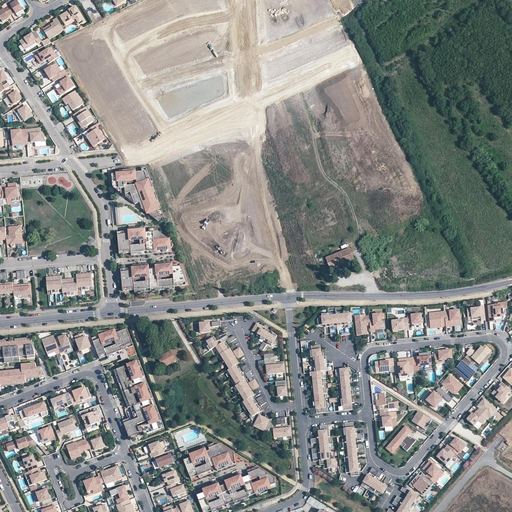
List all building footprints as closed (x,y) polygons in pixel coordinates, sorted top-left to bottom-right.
[(23,11),(17,1),(0,11),(0,19),(2,23),(9,19),(8,17),(11,15),(12,16),(15,14),(16,15),(23,11)] [(85,21),(75,6),(69,10),(70,11),(69,12),(68,11),(60,16),(64,23),(73,17),(75,20),(78,25),(85,21)] [(75,20),(73,17),(64,23),(66,26),(75,20)] [(64,30),(56,18),(52,21),(53,22),(50,24),(51,27),(44,32),(48,38),(49,39),(64,30)] [(41,42),(35,32),(24,38),(24,40),(20,42),(21,45),(23,48),(28,45),(29,47),(36,42),(37,44),(41,42)] [(58,58),(51,48),(43,53),(43,52),(36,56),(41,64),(48,60),(50,63),(58,58)] [(62,72),(56,63),(45,71),(50,80),(52,79),(54,82),(59,79),(67,74),(65,70),(62,72)] [(5,79),(7,78),(3,72),(0,73),(0,93),(10,87),(6,80),(5,79)] [(74,87),(69,78),(67,74),(59,79),(61,82),(55,86),(57,90),(61,96),(74,87)] [(22,99),(19,94),(18,95),(16,92),(15,93),(13,89),(6,94),(8,97),(7,98),(12,106),(22,99)] [(83,104),(75,91),(63,99),(66,105),(68,104),(73,111),(83,104)] [(33,116),(26,106),(24,107),(22,104),(13,110),(15,114),(18,112),(25,121),(33,116)] [(93,121),(91,117),(92,116),(86,107),(74,115),(76,119),(79,117),(79,119),(78,122),(81,122),(84,127),(93,121)] [(101,126),(100,123),(87,130),(89,133),(86,136),(93,147),(105,140),(98,128),(101,126)] [(46,142),(46,137),(43,133),(41,133),(41,128),(26,130),(27,143),(31,142),(31,143),(46,142)] [(27,143),(26,130),(12,131),(13,146),(27,145),(27,143)] [(153,188),(146,169),(132,170),(132,173),(145,171),(151,189),(153,188)] [(155,193),(153,188),(151,189),(145,171),(132,173),(132,170),(123,171),(123,173),(112,174),(113,187),(158,221),(165,219),(158,200),(155,201),(153,194),(155,193)] [(6,185),(1,185),(1,186),(3,200),(7,199),(12,199),(13,201),(19,201),(18,198),(19,198),(18,188),(17,188),(17,184),(8,184),(9,189),(6,189),(6,185)] [(191,208),(173,214),(182,239),(199,233),(191,208)] [(23,244),(21,226),(9,228),(10,235),(6,236),(6,240),(7,245),(11,244),(11,245),(23,244)] [(173,242),(166,237),(162,238),(161,233),(158,231),(145,232),(145,230),(129,231),(129,234),(118,235),(119,252),(131,251),(131,253),(171,249),(174,245),(173,242)] [(326,258),(331,270),(343,265),(345,269),(357,266),(350,248),(326,258)] [(133,271),(121,272),(123,289),(135,288),(135,290),(175,287),(174,284),(186,283),(186,285),(189,285),(188,283),(182,266),(181,267),(173,267),(172,265),(156,266),(157,269),(149,270),(149,267),(133,269),(133,271)] [(93,287),(91,273),(76,275),(77,279),(62,280),(61,276),(46,278),(48,291),(52,291),(52,294),(60,293),(59,290),(63,289),(63,293),(67,293),(67,296),(75,296),(75,292),(78,292),(78,288),(81,288),(82,291),(89,291),(89,287),(93,287)] [(14,293),(13,286),(13,283),(4,284),(5,294),(10,294),(14,293)] [(32,295),(31,284),(22,285),(23,296),(27,295),(32,295)] [(23,296),(22,285),(13,286),(14,293),(14,296),(18,296),(23,296)] [(503,320),(507,305),(507,303),(495,304),(495,305),(487,306),(489,323),(495,322),(495,321),(503,320)] [(485,320),(484,306),(480,306),(480,307),(467,309),(468,319),(472,319),(472,320),(481,319),(481,320),(485,320)] [(461,323),(460,309),(445,311),(446,325),(446,326),(452,325),(452,324),(461,323)] [(352,324),(350,311),(341,312),(342,325),(352,324)] [(446,325),(445,311),(429,312),(431,328),(436,327),(436,324),(442,323),(443,325),(446,325)] [(342,325),(341,312),(331,313),(332,326),(342,325)] [(332,326),(331,313),(321,314),(322,317),(317,318),(318,325),(325,324),(325,326),(332,326)] [(383,327),(382,319),(384,319),(383,313),(373,314),(373,319),(369,320),(370,324),(371,332),(376,332),(376,329),(375,328),(377,328),(378,329),(382,329),(383,327)] [(422,323),(421,313),(412,314),(412,315),(408,316),(408,318),(408,323),(413,322),(413,324),(422,323)] [(369,320),(369,316),(365,316),(365,314),(355,315),(357,335),(367,334),(366,325),(370,324),(369,320)] [(408,323),(408,318),(404,318),(404,319),(392,320),(394,331),(397,331),(397,330),(405,329),(409,329),(408,323)] [(211,332),(210,323),(200,324),(201,333),(211,332)] [(264,341),(270,331),(257,323),(255,327),(260,330),(257,335),(257,336),(264,341)] [(260,330),(255,327),(252,332),(257,335),(260,330)] [(121,347),(132,343),(127,329),(119,332),(116,333),(115,330),(113,331),(100,336),(101,339),(93,342),(99,356),(106,353),(107,356),(119,352),(123,351),(121,347)] [(275,340),(277,336),(270,331),(264,341),(272,345),(276,345),(275,340)] [(91,347),(87,337),(86,338),(84,333),(75,336),(80,351),(89,348),(89,347),(91,347)] [(66,335),(55,339),(60,353),(60,354),(64,352),(64,351),(66,350),(71,348),(66,335)] [(55,339),(54,336),(42,340),(48,355),(55,352),(56,354),(60,353),(55,339)] [(219,340),(221,344),(225,341),(229,339),(226,336),(219,340)] [(219,345),(214,337),(205,343),(210,351),(216,347),(219,345)] [(0,363),(36,360),(34,343),(29,343),(29,339),(15,340),(16,344),(7,345),(6,341),(0,341),(0,363)] [(230,349),(225,341),(221,344),(219,345),(216,347),(220,354),(230,349)] [(311,357),(323,356),(323,352),(321,352),(320,345),(311,346),(312,351),(310,351),(311,357)] [(479,364),(488,354),(489,354),(491,351),(487,347),(485,350),(482,347),(478,351),(478,350),(475,353),(471,349),(466,354),(468,355),(465,358),(466,358),(474,365),(476,362),(479,364)] [(234,356),(230,349),(220,354),(225,362),(234,356)] [(452,360),(451,350),(439,352),(439,354),(434,355),(435,364),(445,363),(444,361),(452,360)] [(158,358),(163,368),(176,361),(171,351),(158,358)] [(431,369),(430,353),(422,354),(422,357),(419,357),(412,358),(412,359),(414,371),(419,371),(419,367),(424,366),(425,370),(431,369)] [(239,363),(234,356),(225,362),(230,369),(237,365),(239,363)] [(324,360),(323,356),(311,357),(311,361),(314,361),(314,365),(327,363),(326,360),(324,360)] [(477,368),(474,365),(466,358),(455,370),(465,379),(471,372),(473,374),(477,368)] [(276,374),(275,363),(275,359),(265,360),(265,364),(266,364),(268,375),(276,374)] [(394,367),(393,359),(388,360),(388,361),(385,362),(375,363),(376,373),(390,372),(389,367),(394,367)] [(414,371),(412,359),(398,360),(399,364),(398,364),(399,375),(409,374),(414,374),(414,371)] [(151,399),(146,384),(143,385),(140,378),(143,377),(137,362),(117,370),(122,385),(124,384),(126,391),(125,392),(131,407),(134,406),(139,418),(135,420),(141,434),(144,433),(145,435),(159,429),(157,423),(160,422),(154,407),(151,408),(148,400),(151,399)] [(285,373),(284,362),(275,363),(276,374),(285,373)] [(327,368),(327,363),(314,365),(314,369),(312,369),(312,373),(323,371),(325,371),(325,368),(327,368)] [(242,372),(237,365),(230,369),(228,370),(233,378),(242,372)] [(45,377),(42,369),(37,369),(37,366),(22,367),(22,371),(0,373),(0,391),(2,391),(1,386),(26,383),(26,379),(39,377),(40,379),(45,377)] [(339,377),(351,376),(351,372),(349,372),(348,369),(335,370),(336,374),(338,374),(339,377)] [(122,385),(117,370),(114,371),(120,386),(122,385)] [(511,371),(511,372),(510,370),(503,378),(511,385),(511,371)] [(326,379),(325,375),(323,375),(323,371),(312,373),(310,373),(311,377),(313,376),(313,380),(326,379)] [(247,379),(242,372),(233,378),(237,385),(245,380),(247,379)] [(462,386),(450,375),(442,384),(444,386),(441,389),(447,393),(449,391),(451,392),(456,387),(460,390),(462,386)] [(352,380),(351,376),(339,377),(339,381),(337,381),(337,385),(350,384),(349,380),(352,380)] [(324,386),(324,383),(326,382),(326,379),(313,380),(314,383),(311,384),(312,388),(324,386)] [(250,388),(245,380),(237,385),(236,386),(240,393),(250,388)] [(287,396),(286,381),(276,382),(276,386),(277,386),(279,397),(287,396)] [(511,390),(502,383),(499,386),(501,388),(498,391),(496,390),(492,394),(496,398),(501,402),(502,403),(506,399),(505,397),(511,390)] [(353,391),(352,387),(350,387),(350,384),(337,385),(337,389),(340,389),(340,392),(353,391)] [(327,394),(327,390),(325,390),(324,386),(312,388),(312,392),(314,391),(315,395),(327,394)] [(441,389),(439,387),(436,391),(438,392),(436,394),(434,393),(427,401),(435,408),(442,400),(440,398),(442,396),(450,403),(453,399),(447,393),(441,389)] [(455,395),(460,390),(456,387),(451,392),(455,395)] [(73,405),(73,406),(83,402),(82,401),(91,397),(88,388),(86,389),(83,390),(83,388),(73,392),(74,393),(69,395),(73,405)] [(254,395),(250,388),(240,393),(245,401),(253,396),(254,395)] [(353,395),(353,391),(340,392),(341,396),(338,396),(339,400),(341,400),(351,399),(351,395),(353,395)] [(131,407),(125,392),(123,393),(128,408),(131,407)] [(65,408),(73,405),(69,395),(69,394),(64,395),(64,396),(52,400),(55,408),(62,405),(65,408)] [(326,401),(325,398),(328,397),(327,394),(315,395),(315,398),(313,398),(313,403),(326,401)] [(380,414),(388,413),(387,409),(398,408),(398,402),(392,403),(391,398),(385,399),(385,394),(379,394),(380,400),(376,400),(377,405),(378,404),(378,406),(379,406),(380,414)] [(257,404),(253,396),(245,401),(243,402),(248,409),(257,404)] [(351,399),(341,400),(342,406),(343,406),(344,411),(352,410),(352,403),(354,403),(353,398),(351,399)] [(497,411),(484,399),(481,403),(482,404),(478,408),(479,409),(477,411),(485,419),(488,416),(491,418),(497,411)] [(326,408),(326,401),(313,403),(314,407),(316,406),(317,413),(325,413),(324,408),(326,408)] [(45,403),(21,412),(23,420),(42,413),(43,417),(49,415),(45,403)] [(262,411),(257,404),(248,409),(252,417),(258,413),(262,411)] [(87,409),(80,412),(81,417),(82,416),(87,429),(92,427),(91,425),(97,423),(96,420),(99,419),(97,415),(98,415),(97,411),(89,414),(87,409)] [(426,430),(432,420),(419,411),(412,421),(426,430)] [(485,419),(477,411),(474,415),(473,414),(467,420),(474,426),(478,421),(482,424),(486,420),(485,419)] [(393,427),(392,418),(396,418),(396,412),(388,413),(388,417),(384,418),(384,421),(380,421),(381,428),(393,427)] [(259,429),(264,418),(260,416),(258,413),(252,417),(251,418),(253,421),(252,423),(255,425),(254,427),(259,429)] [(11,431),(17,429),(14,423),(12,416),(12,415),(6,417),(6,418),(0,420),(0,431),(10,428),(11,431)] [(273,427),(272,420),(269,420),(264,418),(259,429),(264,431),(265,430),(268,432),(270,429),(273,429),(273,427)] [(76,429),(72,419),(58,424),(60,430),(56,431),(59,438),(63,436),(62,434),(76,429)] [(141,434),(135,420),(132,421),(137,435),(141,434)] [(137,435),(132,421),(124,424),(130,438),(137,435)] [(354,422),(345,423),(346,429),(344,429),(344,436),(357,434),(356,430),(354,430),(354,422)] [(330,437),(328,425),(320,426),(321,431),(319,432),(319,434),(317,434),(317,438),(330,437)] [(283,437),(282,426),(273,427),(273,429),(274,438),(283,437)] [(292,436),(290,426),(282,426),(283,437),(292,436)] [(412,432),(406,426),(388,446),(394,451),(403,442),(406,445),(403,448),(407,452),(416,441),(412,438),(411,439),(408,437),(412,432)] [(54,436),(51,427),(47,429),(30,436),(38,445),(39,446),(43,445),(43,443),(51,440),(50,438),(54,436)] [(357,434),(344,436),(345,439),(343,439),(343,443),(355,442),(355,439),(357,438),(357,439),(364,438),(363,434),(357,434)] [(38,445),(30,436),(17,441),(6,445),(9,451),(19,447),(20,450),(32,446),(32,447),(38,445)] [(333,444),(332,441),(330,441),(330,437),(317,438),(311,439),(311,444),(318,443),(318,442),(320,442),(320,446),(333,444)] [(105,447),(101,438),(92,441),(87,442),(90,449),(91,451),(95,450),(95,451),(105,447)] [(460,453),(466,446),(456,438),(453,442),(451,445),(449,443),(446,446),(456,454),(457,455),(459,452),(460,453)] [(87,442),(86,440),(77,443),(76,443),(68,446),(67,447),(72,459),(81,456),(80,452),(90,449),(87,442)] [(165,453),(163,449),(162,449),(159,442),(147,446),(149,452),(151,451),(152,453),(150,453),(152,458),(154,457),(165,453)] [(365,449),(364,444),(358,445),(356,445),(355,442),(343,443),(343,447),(346,447),(346,451),(365,449)] [(394,451),(388,446),(386,449),(394,455),(401,447),(403,448),(406,445),(403,442),(394,451)] [(217,446),(209,449),(210,451),(216,465),(217,469),(236,462),(235,453),(220,444),(217,446)] [(333,448),(333,444),(320,446),(321,449),(319,449),(312,449),(312,454),(331,452),(331,448),(333,448)] [(446,465),(456,454),(446,446),(437,457),(446,465)] [(191,455),(206,450),(205,447),(190,453),(191,455)] [(357,457),(357,453),(359,453),(359,454),(365,453),(365,449),(346,451),(346,454),(344,454),(344,458),(357,457)] [(174,462),(171,455),(173,454),(172,450),(165,453),(154,457),(155,461),(157,460),(160,468),(174,462)] [(207,452),(206,450),(191,455),(192,458),(184,461),(190,475),(197,472),(199,476),(214,470),(212,467),(207,452)] [(216,465),(210,451),(207,452),(212,467),(216,465)] [(332,456),(331,452),(312,454),(313,459),(320,458),(320,457),(321,457),(322,461),(334,459),(334,455),(332,456)] [(34,464),(36,463),(33,455),(23,458),(27,468),(28,468),(30,472),(36,469),(34,464)] [(366,463),(366,459),(359,460),(357,460),(357,457),(344,458),(345,462),(347,462),(348,465),(360,464),(366,463)] [(337,471),(336,459),(334,459),(322,461),(319,461),(320,465),(324,465),(324,469),(331,468),(332,471),(337,471)] [(441,476),(438,474),(441,470),(434,465),(434,464),(430,461),(423,469),(429,474),(426,476),(434,483),(441,476)] [(218,471),(236,464),(236,462),(217,469),(218,471)] [(360,468),(360,464),(348,465),(348,469),(346,469),(346,473),(351,473),(351,476),(359,476),(358,469),(360,468)] [(105,484),(122,478),(118,467),(101,473),(102,475),(99,476),(99,477),(100,479),(101,483),(105,482),(105,484)] [(47,480),(44,471),(41,472),(39,468),(38,468),(36,469),(30,472),(25,473),(30,486),(47,480)] [(248,493),(255,491),(256,494),(268,490),(271,488),(271,486),(276,484),(275,478),(260,469),(249,474),(250,476),(242,479),(241,476),(226,482),(227,485),(220,487),(219,485),(204,491),(205,493),(197,496),(203,510),(210,507),(212,511),(227,505),(226,502),(233,499),(234,503),(249,497),(248,493)] [(199,478),(215,473),(214,470),(199,476),(199,478)] [(180,482),(179,477),(178,477),(175,471),(163,476),(165,482),(167,482),(169,486),(180,482)] [(426,476),(423,473),(418,479),(416,477),(409,485),(414,489),(415,487),(424,495),(434,483),(426,476)] [(226,482),(241,476),(240,474),(225,480),(226,482)] [(369,488),(375,477),(372,475),(371,477),(368,475),(361,486),(364,488),(366,486),(369,488)] [(374,494),(381,483),(378,481),(379,479),(375,477),(369,488),(372,490),(371,492),(374,494)] [(381,495),(391,479),(390,478),(387,477),(384,483),(384,485),(381,483),(374,494),(377,496),(378,494),(381,495)] [(104,490),(100,479),(96,481),(95,478),(94,478),(84,482),(88,492),(98,488),(99,492),(104,490)] [(204,491),(219,485),(218,482),(203,488),(204,491)] [(129,500),(128,495),(125,485),(110,491),(111,495),(119,493),(120,498),(116,499),(118,504),(129,500)] [(186,492),(184,486),(171,490),(173,497),(186,492)] [(403,487),(401,491),(406,494),(407,494),(408,495),(406,498),(417,505),(419,501),(417,500),(419,497),(403,487)] [(51,499),(47,489),(37,493),(40,502),(41,502),(43,502),(44,506),(53,502),(51,498),(51,499)] [(322,510),(325,505),(310,496),(307,502),(322,510)] [(397,496),(395,500),(411,510),(413,506),(415,508),(417,505),(406,498),(405,501),(403,500),(397,496)] [(235,505),(250,499),(249,497),(234,503),(235,505)] [(132,511),(129,504),(131,504),(130,500),(129,500),(118,504),(116,504),(119,511),(132,511)] [(395,500),(392,504),(398,507),(399,507),(400,508),(398,511),(399,511),(409,511),(411,510),(395,500)] [(177,511),(192,511),(189,501),(180,504),(180,506),(176,507),(177,509),(177,511)] [(57,511),(55,506),(54,506),(53,502),(44,506),(42,506),(44,510),(43,510),(43,511),(57,511)] [(94,509),(89,511),(107,511),(105,503),(93,507),(94,509)]
